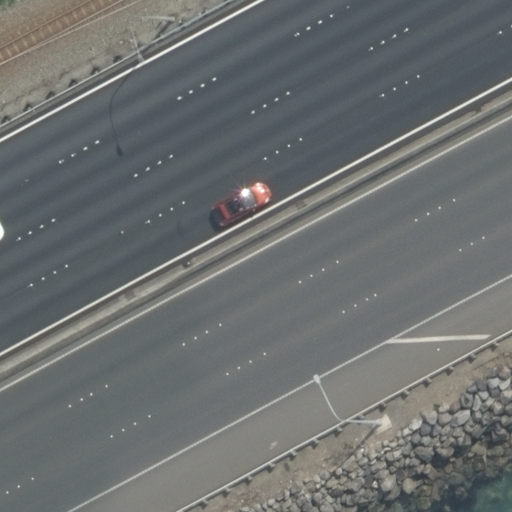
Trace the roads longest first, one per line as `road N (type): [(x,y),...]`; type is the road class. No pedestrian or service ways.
road 1 (motorway): [(0,304),(511,29)]
road 2 (motorway): [(511,176),(0,446)]
